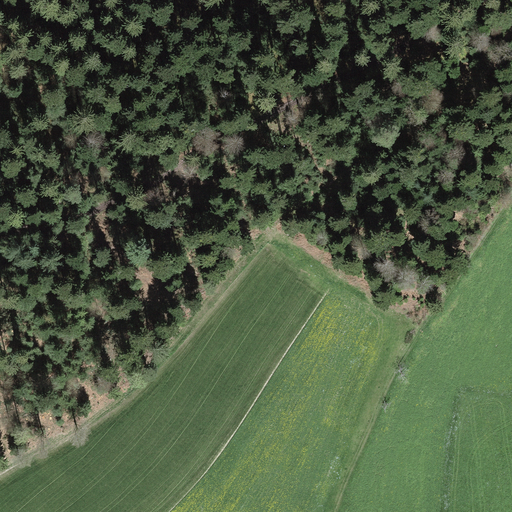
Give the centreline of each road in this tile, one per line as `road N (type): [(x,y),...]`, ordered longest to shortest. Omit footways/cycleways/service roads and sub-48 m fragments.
road 1 (track): [(477,0),(131,196),(0,237)]
road 2 (track): [(334,511),(400,360),(511,197)]
